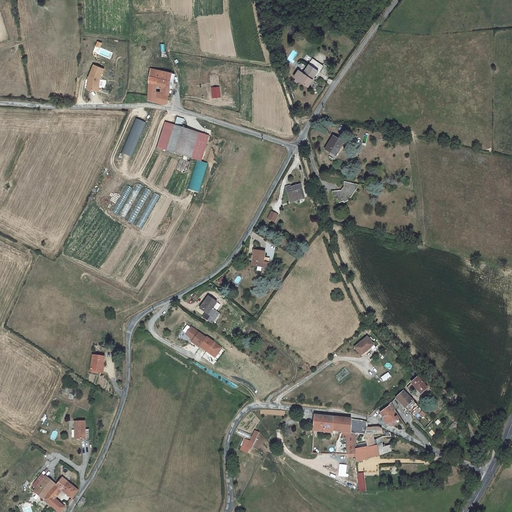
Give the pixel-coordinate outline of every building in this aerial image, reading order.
[(320,71),(324,65),(314,58),(304,72),(299,69),(294,76),(307,85),(311,78),(313,79),(319,70),(320,71)] [(104,70),(94,66),(89,78),(88,90),(99,91),(100,80),(104,70)] [(175,82),(176,75),(151,69),(149,76),(151,77),(175,82)] [(209,85),(218,83),(215,72),(206,74),(209,85)] [(174,87),(175,82),(151,77),(149,76),(148,99),(155,101),(156,91),(157,85),(165,86),(164,92),(169,93),(170,87),(174,87)] [(219,87),(212,88),(212,99),(220,98),(219,87)] [(163,104),(164,104),(168,102),(169,93),(164,92),(156,91),(155,101),(163,104)] [(178,118),(175,127),(183,130),(186,120),(178,118)] [(147,123),(137,119),(123,153),(133,157),(147,123)] [(210,137),(183,130),(175,127),(166,125),(158,148),(203,161),(210,137)] [(335,152),(344,142),(336,135),(327,146),(335,152)] [(199,159),(190,188),(201,191),(210,163),(199,159)] [(354,192),(362,181),(348,177),(346,182),(345,183),(344,183),(334,186),(336,194),(340,194),(342,198),(348,197),(354,192)] [(373,183),(373,182),(367,180),(365,188),(371,189),(373,186),(372,184),(373,183)] [(142,186),(137,184),(119,215),(124,218),(133,202),(129,200),(132,197),(135,198),(137,195),(142,186)] [(304,190),(302,185),(294,187),(294,191),(293,191),(291,187),(288,188),(292,203),(300,201),(299,198),(304,197),(302,190),(304,190)] [(277,216),(272,213),(268,220),(273,223),(277,216)] [(264,252),(253,251),(252,266),(268,267),(269,263),(263,262),(264,257),(264,252)] [(202,316),(209,321),(217,311),(215,310),(219,305),(209,297),(199,308),(205,312),(202,316)] [(220,314),(217,311),(209,321),(212,324),(220,314)] [(191,327),(186,334),(191,338),(193,340),(193,341),(192,342),(199,347),(200,346),(206,338),(191,327)] [(206,338),(200,346),(207,352),(209,349),(217,355),(222,348),(207,337),(206,338)] [(368,352),(374,347),(368,338),(355,349),(361,356),(367,351),(368,352)] [(104,360),(104,356),(94,355),(92,372),(105,373),(106,360),(104,360)] [(417,377),(412,383),(422,393),(430,385),(426,379),(422,382),(417,377)] [(404,391),(396,398),(406,409),(413,401),(404,391)] [(417,405),(415,403),(413,401),(406,409),(409,413),(417,405)] [(396,411),(390,403),(389,404),(389,406),(380,412),(383,417),(391,414),(396,411)] [(392,416),(391,414),(383,417),(386,425),(392,428),(398,425),(394,415),(392,416)] [(315,415),(314,432),(323,433),(323,431),(335,432),(335,417),(315,415)] [(342,417),(341,432),(344,432),(344,439),(347,438),(347,454),(355,454),(354,449),(356,444),(355,438),(357,438),(358,433),(357,433),(351,433),(351,419),(342,417)] [(351,433),(357,433),(358,433),(365,434),(367,428),(367,422),(365,421),(362,420),(351,419),(351,433)] [(86,438),(86,421),(76,421),(76,438),(86,438)] [(378,427),(367,428),(365,434),(367,446),(377,445),(376,439),(374,439),(374,434),(377,434),(383,433),(382,429),(378,427)] [(378,438),(381,438),(392,437),(390,433),(382,429),(383,433),(377,434),(378,438)] [(249,439),(251,435),(239,430),(237,434),(249,439)] [(255,430),(250,441),(245,439),(240,449),(249,453),(259,432),(255,430)] [(383,444),(377,445),(379,456),(391,452),(390,445),(383,447),(383,444)] [(355,454),(355,462),(356,462),(379,456),(377,445),(367,446),(354,449),(355,454)] [(347,465),(340,464),(338,476),(346,477),(347,465)] [(34,492),(46,477),(42,474),(30,488),(34,492)] [(46,477),(34,492),(35,493),(43,499),(48,493),(54,499),(54,498),(61,490),(56,486),(57,485),(46,477)] [(66,495),(72,499),(78,491),(63,478),(57,485),(56,486),(61,490),(63,489),(68,492),(66,495)] [(48,493),(43,499),(57,511),(61,511),(67,504),(66,503),(65,503),(64,503),(60,504),(60,503),(54,498),(54,499),(48,493)]
